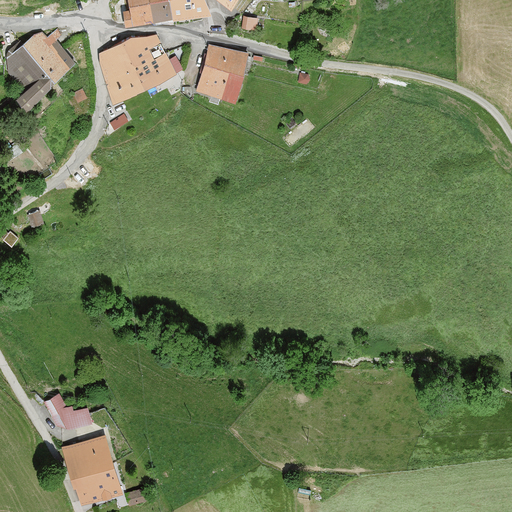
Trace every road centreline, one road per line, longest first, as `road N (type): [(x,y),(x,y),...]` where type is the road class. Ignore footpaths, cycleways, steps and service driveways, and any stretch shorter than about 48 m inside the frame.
road 1 (tertiary): [(95,25),(172,30),(455,86),(487,104),(511,137)]
road 2 (residential): [(0,219),(73,165),(96,130),(95,25)]
road 3 (residential): [(78,511),(53,448),(0,360)]
